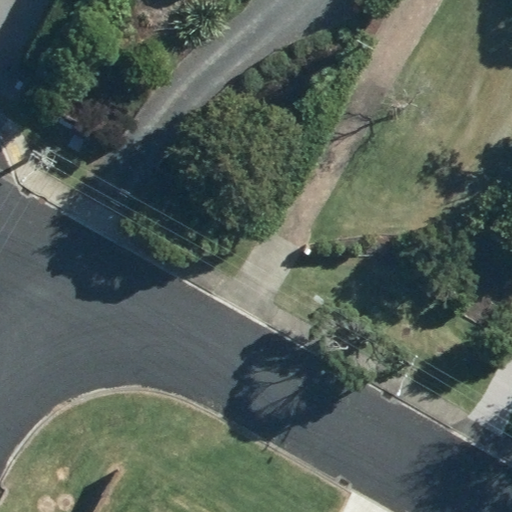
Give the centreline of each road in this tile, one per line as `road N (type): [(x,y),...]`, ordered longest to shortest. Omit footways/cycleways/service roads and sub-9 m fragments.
road 1 (tertiary): [(498,511),(71,270)]
road 2 (tertiary): [(71,270),(0,395)]
